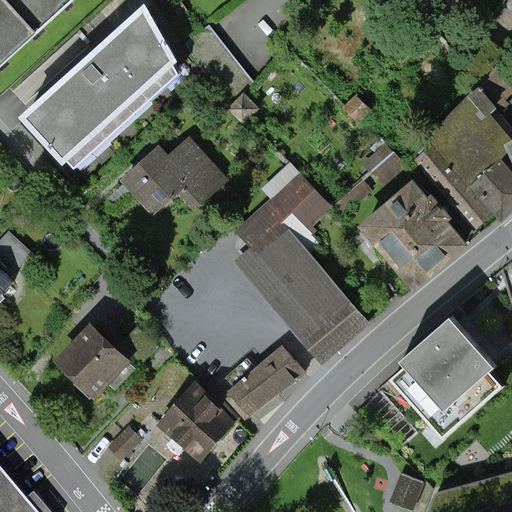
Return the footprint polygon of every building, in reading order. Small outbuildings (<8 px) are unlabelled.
[(0,0),(0,67),(74,0),(0,0)] [(78,70),(28,116),(77,169),(184,72),(148,7),(78,70)] [(434,138),(473,185),(503,219),(511,211),(511,172),(502,160),(511,147),(511,141),(485,109),(493,104),(480,89),(434,138)] [(248,95),(245,92),(231,105),(246,120),(259,107),(248,95)] [(358,93),(345,107),(361,121),(374,108),(358,93)] [(163,143),(120,186),(156,221),(177,200),(191,213),(228,176),(189,137),(173,153),(163,143)] [(452,199),(476,227),(493,213),(436,146),(419,160),(452,199)] [(394,152),(373,172),(384,184),(406,165),(394,152)] [(254,250),(240,263),(257,283),(303,245),(297,239),(331,208),(291,165),(264,189),(273,199),(237,231),(254,250)] [(363,180),(333,206),(342,216),(371,189),(363,180)] [(415,185),(365,227),(394,260),(416,285),(465,245),(446,222),(450,218),(434,198),(433,198),(422,185),(419,189),(415,185)] [(9,234),(0,243),(0,246),(21,266),(31,255),(9,234)] [(303,245),(257,283),(324,361),(350,339),(369,323),(303,245)] [(0,295),(13,282),(0,270),(0,295)] [(455,316),(404,360),(410,366),(395,379),(446,437),(505,385),(493,371),(499,366),(455,316)] [(93,327),(61,361),(80,378),(75,383),(92,398),(103,386),(108,381),(118,391),(159,346),(139,327),(118,350),(93,327)] [(237,389),(228,397),(246,418),(252,414),(306,373),(285,349),(258,372),(249,361),(229,378),(237,389)] [(197,384),(161,424),(182,442),(203,461),(239,417),(213,391),(209,395),(197,384)] [(130,428),(111,447),(123,458),(142,439),(130,428)] [(484,511),(485,511),(511,503),(511,471),(437,492),(429,511),(484,511)] [(0,511),(32,511),(22,501),(0,473),(0,511)] [(32,511),(52,511),(34,491),(22,501),(32,511)]
